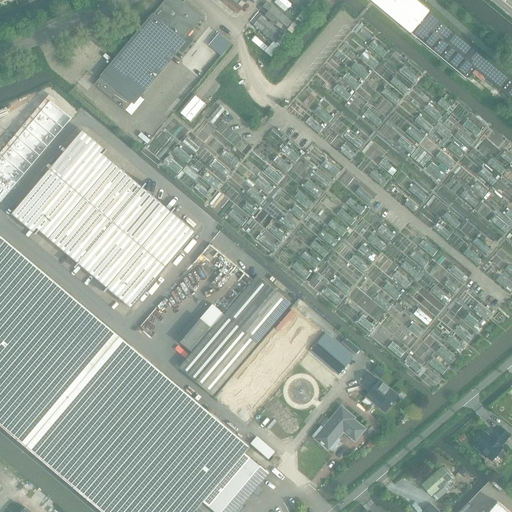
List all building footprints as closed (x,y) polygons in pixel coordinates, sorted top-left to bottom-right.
[(243,0),(227,0),(240,11),(247,2),(243,0)] [(274,0),(296,18),(303,10),(290,0),(274,0)] [(311,11),(317,3),(313,0),(311,0),(306,7),(311,11)] [(371,0),(411,33),(465,78),(475,67),(510,97),(511,98),(511,79),(416,0),(371,0)] [(263,9),(287,30),(294,22),(269,1),(263,9)] [(301,23),(308,14),(303,10),(296,18),(301,23)] [(253,21),(277,42),(284,34),(260,13),(253,21)] [(299,26),(294,22),(287,30),(292,34),(299,26)] [(221,56),(230,45),(218,34),(208,46),(221,56)] [(284,34),(277,42),(282,46),(289,38),(284,34)] [(373,41),(368,46),(382,58),(387,53),(373,41)] [(359,57),(374,69),(378,63),(364,52),(359,57)] [(355,63),(351,68),(365,80),(369,75),(355,63)] [(403,67),(399,72),(413,83),(417,78),(403,67)] [(346,74),(342,79),(356,90),(360,86),(346,74)] [(395,78),(390,83),(404,94),(408,89),(395,78)] [(337,84),(333,89),(347,101),(351,96),(337,84)] [(385,88),(381,93),(395,105),(399,100),(385,88)] [(191,122),(206,105),(194,95),(179,112),(191,122)] [(441,98),(437,103),(446,111),(451,106),(441,98)] [(71,118),(49,100),(41,109),(63,128),(71,118)] [(427,105),(423,110),(437,122),(441,117),(427,105)] [(220,106),(208,120),(213,124),(225,109),(220,106)] [(318,106),(314,111),(329,123),(333,118),(318,106)] [(34,119),(55,137),(63,128),(41,109),(34,119)] [(367,110),(363,115),(377,127),(381,122),(367,110)] [(419,116),(414,121),(429,133),(433,128),(419,116)] [(310,117),(305,122),(319,134),(324,129),(310,117)] [(26,128),(47,146),(55,137),(34,119),(26,128)] [(467,120),(463,125),(477,137),(481,131),(467,120)] [(410,127),(406,132),(420,144),(424,139),(410,127)] [(18,137),(40,156),(47,146),(26,128),(18,137)] [(459,130),(454,136),(468,147),(472,142),(459,130)] [(349,132),(345,137),(359,149),(363,143),(349,132)] [(10,147),(32,165),(40,156),(18,137),(10,147)] [(34,234),(35,235),(38,230),(78,262),(74,267),(75,268),(78,264),(106,288),(103,292),(104,292),(107,288),(132,307),(195,233),(172,212),(175,208),(174,207),(171,211),(142,188),(146,184),(145,183),(141,187),(103,154),(106,150),(105,149),(102,153),(82,137),(66,156),(62,153),(61,154),(65,157),(35,193),(31,189),(30,191),(34,194),(18,213),(37,230),(34,234)] [(400,137),(396,142),(410,154),(415,149),(400,137)] [(186,138),(183,142),(195,153),(199,149),(186,138)] [(451,143),(447,147),(459,158),(463,154),(451,143)] [(286,145),(282,150),(296,162),(300,157),(286,145)] [(177,146),(172,151),(187,163),(191,158),(177,146)] [(345,146),(341,151),(350,159),(354,154),(345,146)] [(2,156),(24,174),(32,165),(10,147),(2,156)] [(225,151),(221,156),(235,167),(239,162),(225,151)] [(511,157),(504,151),(500,156),(510,164),(511,162),(511,157)] [(440,152),(436,157),(450,169),(454,164),(440,152)] [(0,158),(0,170),(16,184),(24,174),(2,156),(0,158)] [(277,156),(273,161),(287,172),(291,168),(277,156)] [(167,157),(163,162),(178,174),(182,169),(167,157)] [(491,158),(487,163),(501,175),(505,170),(491,158)] [(382,159),(378,164),(392,176),(396,171),(382,159)] [(325,160),(321,165),(335,177),(339,172),(325,160)] [(216,161),(212,166),(226,178),(230,173),(216,161)] [(431,163),(427,168),(441,179),(445,175),(431,163)] [(268,166),(264,171),(278,183),(282,178),(268,166)] [(482,169),(478,174),(492,185),(496,180),(482,169)] [(0,185),(8,193),(16,184),(0,170),(0,185)] [(373,170),(369,175),(383,187),(387,182),(373,170)] [(316,171),(312,176),(326,187),(331,182),(316,171)] [(207,172),(203,177),(217,189),(221,184),(207,172)] [(259,177),(255,182),(269,194),(273,189),(259,177)] [(308,181),(304,186),(318,198),(322,193),(308,181)] [(477,183),(472,188),(483,197),(487,192),(477,183)] [(197,184),(194,188),(208,199),(211,196),(197,184)] [(0,201),(0,202),(8,193),(0,185),(0,201)] [(413,185),(408,190),(423,201),(427,196),(413,185)] [(359,187),(355,192),(369,204),(373,199),(359,187)] [(250,188),(245,193),(260,205),(264,200),(250,188)] [(464,191),(460,196),(474,208),(478,203),(464,191)] [(298,192),(294,197),(309,208),(313,204),(298,192)] [(350,198),(346,203),(360,215),(364,210),(350,198)] [(409,200),(405,205),(414,212),(418,207),(409,200)] [(246,203),(242,208),(251,215),(255,211),(246,203)] [(294,207),(290,212),(299,219),(304,214),(294,207)] [(232,209),(228,214),(242,226),(246,221),(232,209)] [(341,209),(337,214),(351,226),(355,221),(341,209)] [(446,212),(442,217),(456,229),(460,224),(446,212)] [(495,216),(491,221),(505,232),(509,228),(495,216)] [(285,217),(281,222),(290,230),(295,225),(285,217)] [(332,220),(327,225),(341,237),(346,232),(332,220)] [(437,223),(433,228),(447,239),(451,234),(437,223)] [(272,225),(268,230),(281,241),(286,236),(272,225)] [(381,225),(377,230),(390,240),(394,235),(381,225)] [(323,230),(319,236),(333,247),(337,242),(323,230)] [(372,234),(368,239),(382,251),(386,246),(372,234)] [(263,235),(258,240),(273,252),(277,247),(263,235)] [(0,424),(103,511),(154,511),(226,428),(0,236),(0,424)] [(477,238),(473,243),(487,254),(491,250),(477,238)] [(423,240),(419,245),(432,257),(437,252),(423,240)] [(314,241),(310,246),(324,258),(328,253),(314,241)] [(362,245),(358,250),(372,262),(376,257),(362,245)] [(467,249),(463,254),(477,265),(481,260),(467,249)] [(413,251),(409,256),(424,268),(428,263),(413,251)] [(305,252),(301,257),(315,268),(319,263),(305,252)] [(354,256),(349,261),(363,273),(367,268),(354,256)] [(296,262),(292,267),(306,279),(310,274),(296,262)] [(404,262),(400,267),(415,279),(419,274),(404,262)] [(453,266),(449,271),(463,283),(467,277),(453,266)] [(396,273),(392,278),(406,289),(410,285),(396,273)] [(191,353),(178,368),(212,396),(291,304),(257,275),(211,330),(196,318),(176,341),(191,353)] [(511,285),(500,276),(496,281),(510,292),(511,290),(511,285)] [(336,277),(332,282),(345,294),(350,289),(336,277)] [(449,280),(444,285),(454,293),(458,288),(449,280)] [(387,283),(383,288),(396,300),(401,295),(387,283)] [(436,287),(431,292),(445,304),(449,299),(436,287)] [(326,288),(322,293),(336,305),(341,300),(326,288)] [(377,295),(373,299),(388,311),(392,306),(377,295)] [(478,304),(473,309),(487,321),(491,316),(478,304)] [(418,309),(414,314),(427,325),(431,320),(418,309)] [(469,315),(464,320),(478,331),(482,326),(469,315)] [(361,317),(357,322),(370,332),(374,327),(361,317)] [(413,323),(408,328),(418,336),(423,331),(413,323)] [(459,325),(455,331),(469,342),(473,337),(459,325)] [(270,332),(231,378),(242,387),(281,341),(270,332)] [(325,333),(312,349),(340,373),(353,357),(325,333)] [(450,336),(446,342),(460,353),(464,348),(450,336)] [(392,342),(387,348),(400,358),(405,352),(392,342)] [(441,347),(437,352),(451,364),(455,358),(441,347)] [(409,356),(404,361),(418,373),(422,367),(409,356)] [(433,358),(428,363),(442,375),(446,370),(433,358)] [(377,364),(371,371),(379,378),(385,371),(377,364)] [(369,373),(360,383),(370,391),(366,396),(373,402),(374,400),(386,410),(392,403),(391,402),(397,396),(379,381),(378,381),(369,373)] [(316,438),(315,438),(320,442),(320,443),(323,445),(328,449),(329,447),(331,448),(338,440),(336,439),(343,430),(355,440),(364,429),(352,420),(353,418),(341,408),(325,427),(321,424),(312,434),(316,438)] [(235,425),(231,430),(246,442),(250,438),(235,425)] [(486,434),(475,447),(492,460),(502,448),(501,446),(510,435),(500,427),(490,438),(486,434)] [(261,431),(250,444),(268,459),(279,447),(261,431)] [(232,432),(164,511),(193,511),(203,502),(207,506),(248,456),(244,453),(249,447),(232,432)] [(248,456),(207,506),(214,511),(237,511),(269,474),(248,456)] [(270,461),(275,465),(279,460),(274,456),(270,461)] [(442,467),(422,485),(432,496),(432,495),(436,500),(449,490),(445,485),(451,479),(442,467)] [(509,511),(497,502),(489,511),(509,511)]
